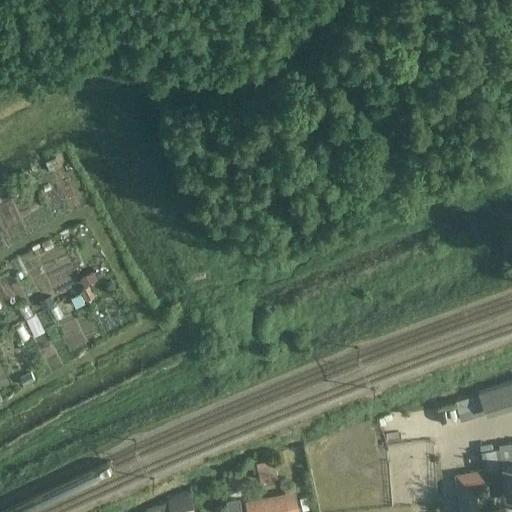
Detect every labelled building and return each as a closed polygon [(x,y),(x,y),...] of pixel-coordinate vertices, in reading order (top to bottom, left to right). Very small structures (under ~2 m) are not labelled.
[(51,193),(52,206),(76,204),(74,178),(61,180),(62,193),(51,193)] [(0,247),(13,240),(14,221),(21,217),(0,216),(0,247)] [(89,265),(98,260),(81,229),(31,256),(45,281),(68,268),(75,282),(93,272),(89,265)] [(77,334),(124,309),(110,283),(88,295),(84,288),(56,302),(65,319),(55,325),(61,337),(74,330),(77,334)] [(511,383),(455,403),(461,421),(511,404),(511,383)] [(511,449),(499,451),(502,467),(456,475),(461,511),(493,511),(492,505),(501,503),(498,487),(506,485),(508,497),(511,496),(511,449)] [(244,501),(246,511),(288,511),(285,493),(270,496),(269,492),(247,497),(248,500),(244,501)]
